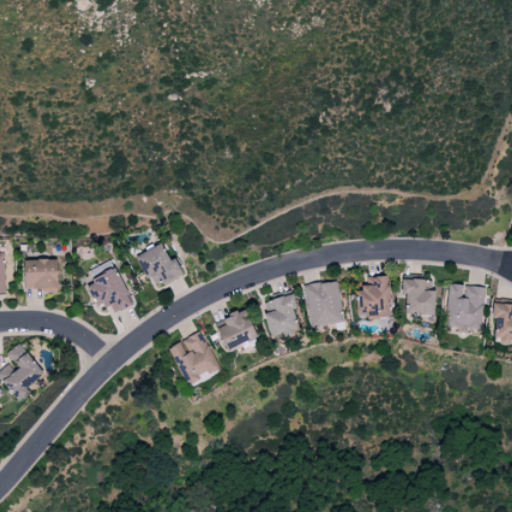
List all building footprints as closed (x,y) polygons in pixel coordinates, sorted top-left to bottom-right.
[(182,276),(173,257),(168,260),(160,243),(135,254),(150,287),(161,282),(163,284),(182,276)] [(23,289),(56,288),(55,259),(22,260),(23,289)] [(86,286),(91,299),(97,296),(102,308),(109,305),(112,312),(130,305),(111,260),(88,270),(93,283),(86,286)] [(389,316),(387,276),(371,277),(371,285),(356,286),(357,313),(364,313),(365,317),(389,316)] [(400,294),(404,294),(403,312),(432,314),(433,280),(400,279),(400,294)] [(484,287),(448,284),(443,325),(480,329),(484,287)] [(269,336),(297,329),(291,309),(295,308),(291,294),(264,301),(267,312),(263,313),(269,336)] [(511,339),(511,305),(492,302),(489,317),(495,318),(491,341),(508,344),(509,339),(511,339)] [(214,320),(223,349),(255,339),(245,310),(214,320)] [(220,369),(198,331),(179,341),(166,349),(188,387),(220,369)] [(42,373),(17,343),(6,353),(18,367),(13,371),(7,364),(0,369),(0,378),(18,400),(28,392),(24,388),(42,373)]
